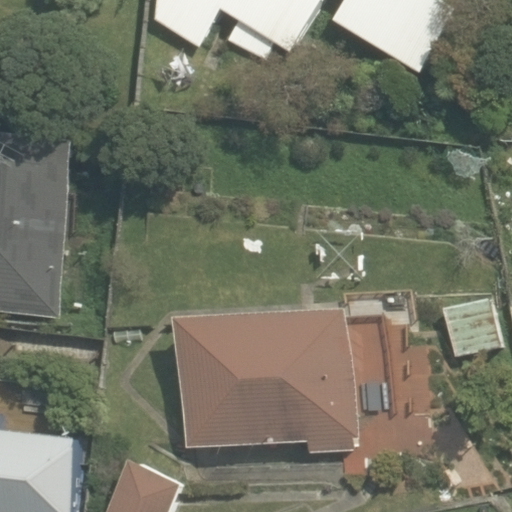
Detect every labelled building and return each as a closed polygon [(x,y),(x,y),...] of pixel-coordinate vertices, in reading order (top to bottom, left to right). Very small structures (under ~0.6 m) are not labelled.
[(163,0),(161,22),(205,51),(236,3),(250,12),(233,37),(282,69),(327,0),(346,0),(336,17),(431,81),(476,13),(456,0),(163,0)] [(0,304),(78,314),(101,123),(0,110),(0,304)] [(511,327),(506,293),(451,303),(461,355),(511,344),(511,327)] [(361,313),(196,321),(201,444),(367,437),(361,313)] [(0,504),(49,511),(75,511),(87,435),(16,424),(23,379),(0,375),(0,504)] [(436,414),(382,413),(380,462),(434,463),(436,414)]
